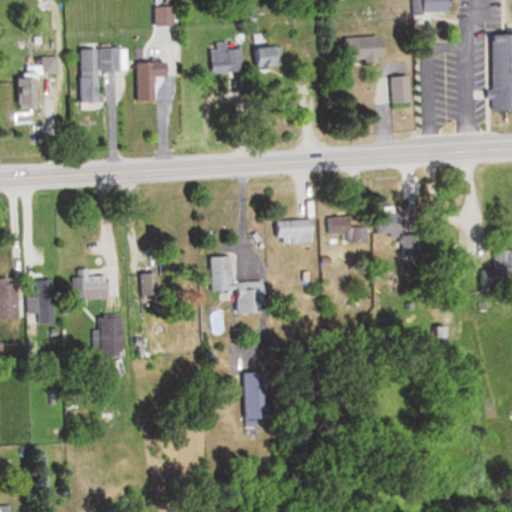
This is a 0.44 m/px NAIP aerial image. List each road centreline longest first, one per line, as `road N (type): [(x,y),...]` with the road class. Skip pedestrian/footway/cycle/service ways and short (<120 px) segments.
road 1 (residential): [(0,178),(511,147)]
road 2 (residential): [(140,169),(130,0)]
